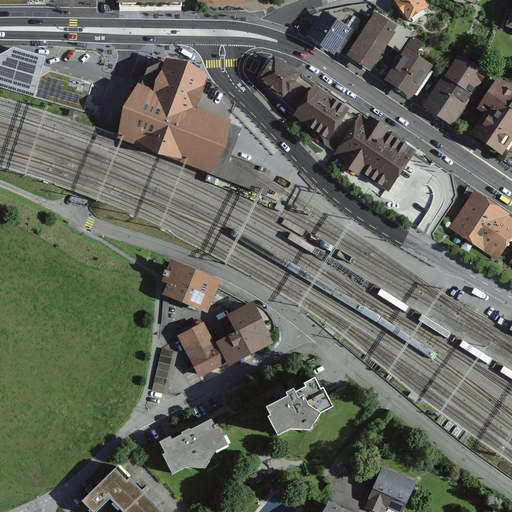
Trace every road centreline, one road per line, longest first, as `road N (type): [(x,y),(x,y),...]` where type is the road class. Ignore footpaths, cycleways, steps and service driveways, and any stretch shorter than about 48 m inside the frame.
road 1 (residential): [(129,31),(77,212),(92,226),(236,280),(303,324)]
road 2 (residential): [(511,297),(337,192),(225,73),(221,33)]
road 3 (residential): [(303,324),(275,351),(134,425),(81,476),(37,503)]
road 4 (primary): [(511,190),(313,56),(269,38)]
road 5 (residential): [(303,324),(511,487)]
